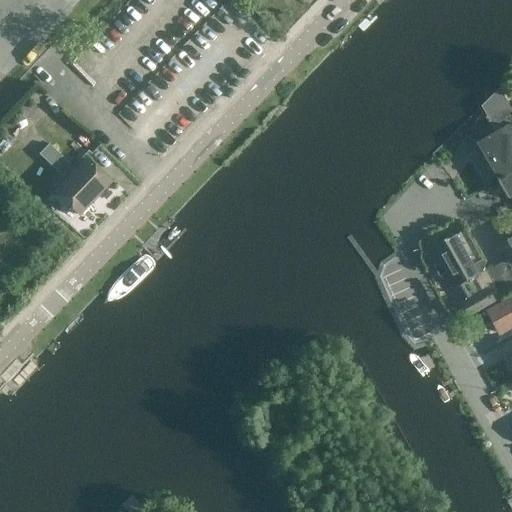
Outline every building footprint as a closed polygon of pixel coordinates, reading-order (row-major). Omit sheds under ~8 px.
[(475,144),(492,172),(495,179),(511,169),(511,137),(506,126),(475,144)] [(86,160),(55,193),(89,226),(111,204),(100,193),(110,182),(86,160)] [(511,169),(495,179),(508,200),(511,198),(511,169)] [(501,300),(489,278),(483,267),(485,265),(466,230),(429,248),(438,264),(433,268),(437,275),(443,272),(451,286),(456,284),(465,300),(458,304),(467,319),(501,300)] [(511,299),(488,312),(499,332),(511,324),(511,299)]
